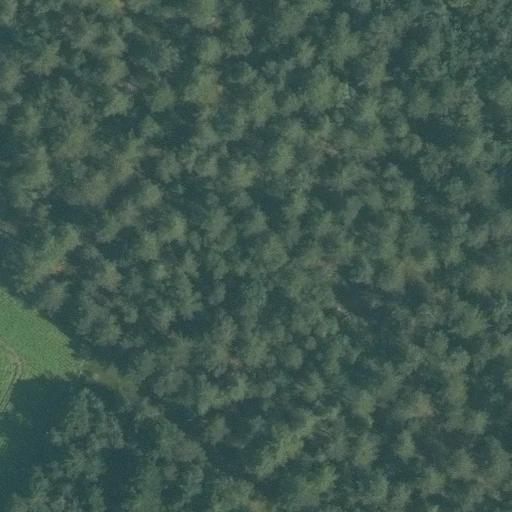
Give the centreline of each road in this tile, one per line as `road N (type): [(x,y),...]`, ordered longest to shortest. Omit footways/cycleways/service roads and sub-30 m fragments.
road 1 (track): [(511,361),(111,0)]
road 2 (track): [(32,290),(284,0)]
road 3 (track): [(287,511),(0,262)]
